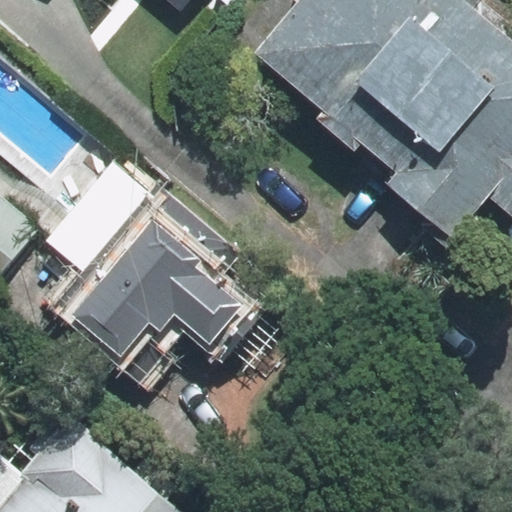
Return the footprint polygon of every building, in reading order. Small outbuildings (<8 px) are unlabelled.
[(148,0),(179,23),(197,0),(148,0)] [(479,13),(462,0),(291,0),(235,66),(304,125),(296,134),(438,254),(481,203),(510,228),(511,225),(511,61),(469,25),(479,13)] [(284,290),(122,163),(37,271),(62,290),(36,323),(128,395),(172,340),(217,375),(284,290)] [(0,274),(37,232),(0,201),(0,274)] [(0,462),(0,511),(171,511),(58,423),(16,475),(0,462)]
